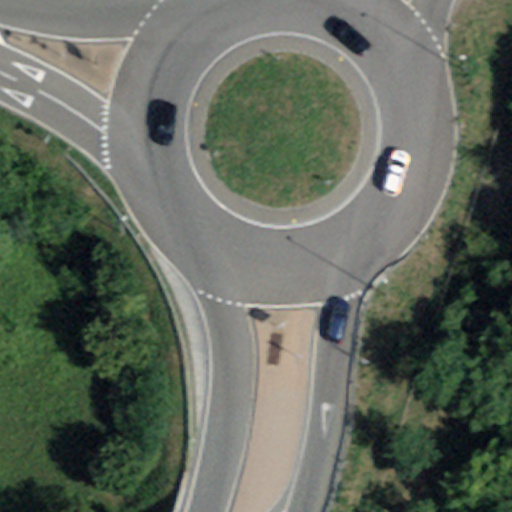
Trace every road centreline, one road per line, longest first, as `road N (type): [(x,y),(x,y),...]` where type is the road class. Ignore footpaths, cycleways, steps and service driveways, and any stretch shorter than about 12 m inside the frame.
road 1 (secondary): [(305,511),(334,314),(342,280),(367,247)]
road 2 (secondary): [(203,243),(228,318),(235,379),(208,511)]
road 3 (secondary): [(415,88),(392,50),(359,21),(283,1),(244,8)]
road 4 (secondary): [(367,247),(399,215),(418,175),(424,132),(415,88)]
road 5 (secondary): [(203,243),(241,264),(284,272),(328,267),(367,247)]
road 6 (secondary): [(159,94),(0,41)]
road 7 (secondary): [(159,94),(156,172),(174,212),(203,243)]
road 8 (secondary): [(244,8),(181,53),(159,94)]
